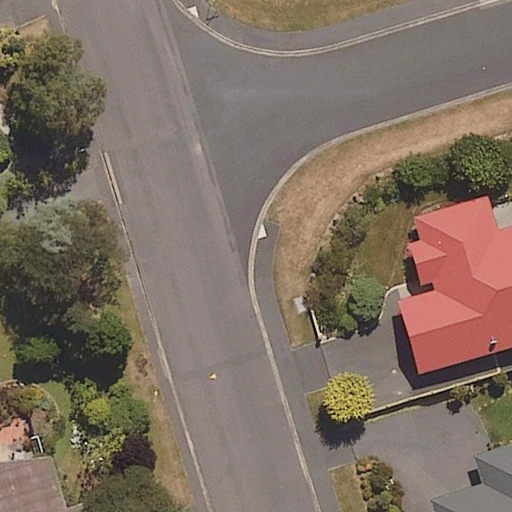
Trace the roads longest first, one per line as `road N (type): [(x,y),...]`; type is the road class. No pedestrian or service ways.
road 1 (residential): [(165,152),(269,511)]
road 2 (residential): [(165,152),(511,42)]
road 3 (residential): [(117,0),(165,152)]
